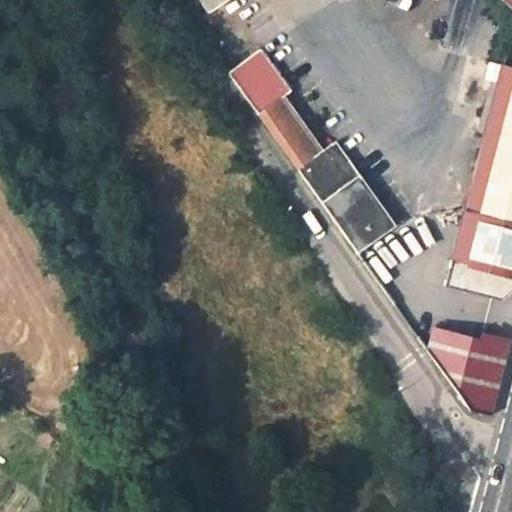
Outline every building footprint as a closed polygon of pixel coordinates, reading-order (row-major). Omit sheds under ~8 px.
[(511,0),(500,0),(511,11),(511,0)] [(405,81),(417,75),(385,13),(372,20),(405,81)] [(258,114),(366,266),(399,241),(329,143),(318,150),(280,97),(287,91),(260,48),(228,72),(258,114)] [(502,275),(511,277),(511,66),(498,62),(441,283),(495,298),(502,275)] [(511,277),(502,275),(495,298),(511,302),(511,277)] [(453,331),(506,345),(511,322),(511,302),(495,298),(441,283),(430,327),(438,337),(442,335),(445,337),(451,337),(453,331)] [(488,414),(506,345),(453,331),(451,337),(445,337),(442,335),(438,337),(430,327),(416,336),(469,410),(488,414)]
